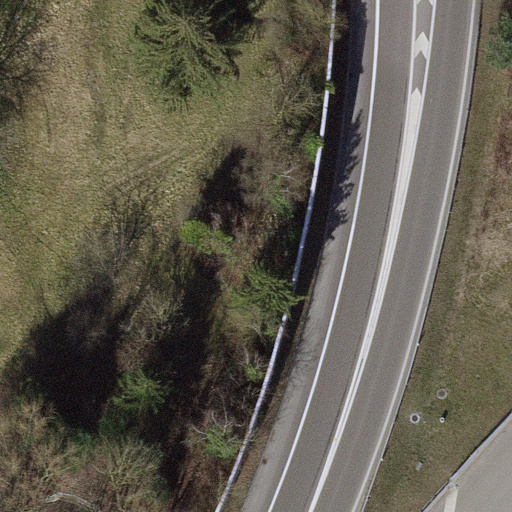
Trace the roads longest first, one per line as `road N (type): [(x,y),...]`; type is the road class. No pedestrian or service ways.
road 1 (motorway): [(457,0),(424,213),(363,361)]
road 2 (motorway): [(399,0),(363,361)]
road 3 (motorway): [(363,361),(311,511)]
